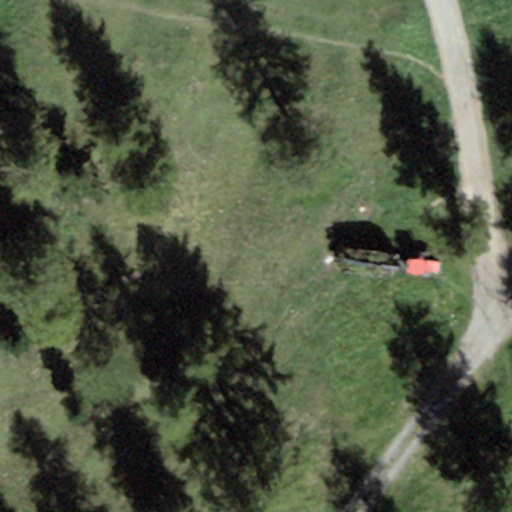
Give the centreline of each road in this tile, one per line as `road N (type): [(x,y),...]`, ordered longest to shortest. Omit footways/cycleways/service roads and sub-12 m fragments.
road 1 (track): [(437,0),(459,71),(491,262),(511,277)]
road 2 (track): [(511,306),(359,511)]
